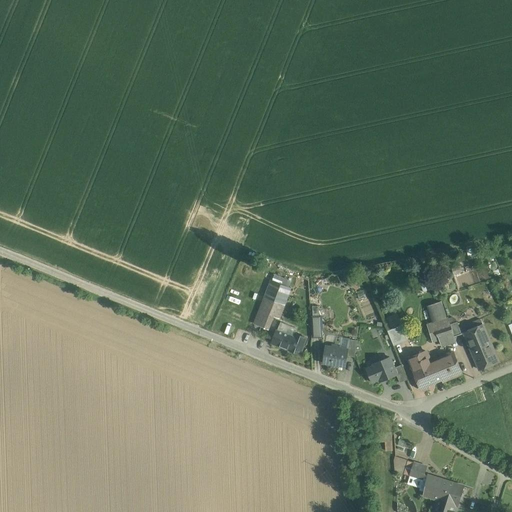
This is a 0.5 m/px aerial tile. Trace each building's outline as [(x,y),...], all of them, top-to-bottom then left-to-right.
[(228,256),(224,268),(229,269),(233,257),(228,256)] [(291,282),(274,275),(272,280),(289,287),(291,282)] [(272,280),(255,323),(268,328),(278,303),(284,306),(291,288),(289,287),(272,280)] [(392,326),(401,322),(398,312),(388,316),(392,326)] [(498,362),(480,319),(471,324),(473,329),(464,333),(480,369),(498,362)] [(457,322),(450,324),(454,334),(453,334),(454,337),(461,334),(457,322)] [(450,324),(435,329),(438,339),(453,334),(454,334),(450,324)] [(401,325),(387,331),(394,346),(408,341),(401,325)] [(294,336),(277,329),(272,343),(300,354),(306,338),(295,333),(294,336)] [(435,329),(429,331),(432,341),(438,339),(435,329)] [(358,340),(349,339),(347,350),(348,350),(347,356),(355,357),(358,340)] [(333,345),(333,347),(326,346),(324,363),(332,364),(332,366),(338,367),(338,365),(345,366),(347,356),(348,350),(347,350),(339,348),(340,347),(333,345)] [(426,351),(408,359),(420,388),(421,388),(423,389),(427,388),(428,385),(442,379),(443,379),(435,360),(431,362),(426,351)] [(453,352),(435,360),(443,379),(442,379),(443,381),(462,373),(453,352)] [(390,357),(373,364),(374,366),(366,369),(372,382),(383,377),(385,380),(397,375),(394,368),(390,357)] [(407,380),(401,365),(394,368),(397,375),(400,383),(407,380)] [(373,433),(373,442),(385,441),(386,450),(393,450),(391,432),(373,433)] [(414,463),(408,461),(404,473),(410,475),(414,463)] [(427,466),(414,462),(414,463),(410,475),(423,479),(427,466)] [(448,481),(428,474),(423,495),(438,499),(442,500),(448,481)] [(464,486),(448,481),(442,500),(456,505),(458,505),(464,486)] [(453,511),(456,505),(442,500),(438,499),(433,511),(453,511)]
